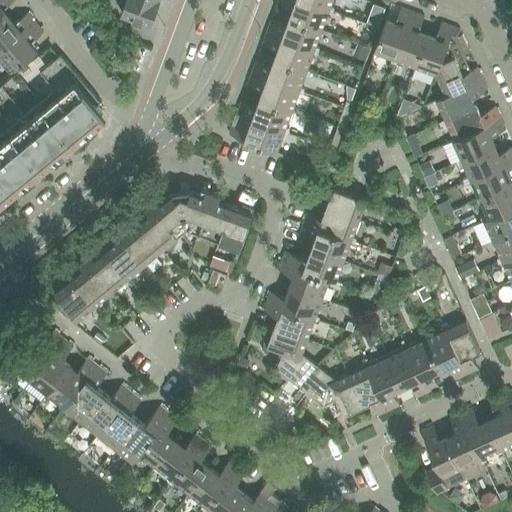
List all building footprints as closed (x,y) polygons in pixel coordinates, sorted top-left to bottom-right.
[(0,0),(0,23),(7,18),(1,11),(13,0),(0,0)] [(121,13),(151,24),(160,0),(117,0),(117,1),(125,4),(121,13)] [(295,10),(292,18),(322,29),(330,9),(305,0),(278,0),(277,3),(295,10)] [(305,0),(330,9),(333,0),(305,0)] [(374,52),(395,59),(412,11),(401,7),(394,25),(385,22),(383,28),(374,52)] [(395,59),(415,67),(426,37),(418,34),(424,16),(412,11),(395,59)] [(0,51),(35,22),(27,12),(13,25),(7,18),(0,23),(0,51)] [(271,20),(267,32),(315,50),(322,29),(292,18),(289,27),(271,20)] [(35,22),(0,51),(0,59),(10,72),(35,51),(29,44),(43,32),(35,22)] [(415,67),(435,74),(453,26),(441,22),(435,40),(426,37),(415,67)] [(435,74),(445,95),(445,96),(482,78),(477,67),(470,70),(463,54),(470,51),(460,29),(453,26),(435,74)] [(280,50),(277,59),(307,70),(315,50),(267,32),(262,44),(280,50)] [(89,132),(85,127),(96,118),(90,110),(101,101),(61,53),(40,70),(55,88),(0,134),(0,197),(57,150),(61,155),(67,150),(71,154),(87,141),(83,136),(89,132)] [(256,60),(252,72),(300,90),(307,70),(277,59),(274,67),(256,60)] [(265,91),(262,99),(292,110),(300,90),(252,72),(247,84),(265,91)] [(435,99),(445,119),(474,106),(470,98),(487,90),(482,78),(445,96),(445,95),(435,99)] [(241,101),(237,113),(285,131),(292,110),(262,99),(259,108),(241,101)] [(445,119),(454,139),(500,118),(495,106),(477,114),(474,106),(445,119)] [(285,131),(237,113),(229,134),(277,152),(285,131)] [(454,139),(463,159),(492,145),(488,137),(505,129),(500,118),(454,139)] [(463,159),(472,178),(511,159),(511,145),(495,153),(492,145),(463,159)] [(511,159),(472,178),(481,198),(510,184),(506,176),(511,173),(511,159)] [(429,161),(420,165),(424,174),(434,170),(429,161)] [(425,177),(429,186),(438,182),(434,173),(425,177)] [(330,197),(326,207),(359,219),(367,199),(319,181),(315,191),(330,197)] [(481,198),(490,217),(511,207),(511,189),(510,184),(481,198)] [(191,191),(182,192),(188,226),(199,231),(213,192),(202,188),(200,192),(191,189),(191,191)] [(161,194),(151,202),(178,234),(188,226),(182,192),(173,193),(172,192),(164,198),(161,194)] [(225,196),(213,192),(199,231),(220,238),(230,210),(221,207),(225,196)] [(149,219),(142,225),(161,248),(178,234),(151,202),(142,210),(149,219)] [(238,213),(230,210),(220,238),(241,246),(255,207),(242,202),(238,213)] [(307,213),(304,222),(352,240),(359,219),(326,207),(322,218),(307,213)] [(483,220),(492,240),(511,230),(511,207),(490,217),(483,220)] [(128,222),(118,230),(144,262),(161,248),(142,225),(135,231),(128,222)] [(315,237),(311,248),(344,260),(352,240),(304,222),(300,232),(315,237)] [(116,247),(109,252),(128,276),(144,262),(118,230),(108,238),(116,247)] [(511,230),(492,240),(501,260),(511,254),(511,230)] [(443,238),(452,258),(462,254),(453,234),(443,238)] [(285,251),(282,260),(330,278),(330,279),(337,281),(344,260),(311,248),(307,259),(285,251)] [(95,250),(85,258),(111,290),(128,276),(109,252),(102,258),(95,250)] [(511,254),(501,260),(510,280),(511,278),(511,254)] [(229,262),(214,256),(211,264),(226,270),(229,262)] [(82,274),(76,280),(95,303),(111,290),(85,258),(75,266),(82,274)] [(293,275),(289,286),(323,298),(330,279),(330,278),(282,260),(278,269),(293,275)] [(208,281),(223,286),(227,273),(213,268),(208,281)] [(95,303),(76,280),(69,286),(61,277),(51,285),(77,318),(95,303)] [(271,291),(267,300),(315,318),(323,298),(289,286),(285,296),(271,291)] [(278,315),(274,326),(308,338),(315,318),(267,300),(264,310),(278,315)] [(466,318),(445,327),(467,374),(478,369),(470,351),(479,347),(466,318)] [(277,369),(300,387),(317,364),(302,353),(308,338),(274,326),(266,347),(283,353),(277,369)] [(445,327),(426,336),(439,365),(447,362),(455,379),(467,374),(445,327)] [(32,378),(63,338),(53,330),(42,345),(34,339),(14,364),(32,378)] [(406,345),(428,392),(439,387),(431,369),(439,365),(426,336),(406,345)] [(32,378),(49,392),(68,366),(61,361),(73,346),(63,338),(32,378)] [(406,345),(387,354),(400,383),(408,380),(416,397),(428,392),(406,345)] [(387,354),(367,364),(388,410),(400,405),(392,387),(400,383),(387,354)] [(49,392),(65,405),(97,365),(87,357),(75,372),(68,366),(49,392)] [(342,415),(362,405),(347,373),(335,378),(317,364),(300,387),(323,405),(335,399),(342,415)] [(347,373),(362,405),(370,401),(377,415),(388,410),(367,364),(347,373)] [(65,405),(83,418),(102,393),(95,388),(107,373),(97,365),(65,405)] [(83,418),(99,432),(131,392),(121,384),(109,399),(102,393),(83,418)] [(511,389),(500,394),(511,419),(511,389)] [(99,432),(116,445),(136,420),(129,414),(141,399),(131,392),(99,432)] [(497,417),(489,421),(502,450),(511,444),(511,419),(500,394),(489,399),(497,417)] [(134,459),(138,453),(169,413),(159,405),(155,411),(143,426),(136,420),(116,445),(134,459)] [(472,407),(461,412),(482,459),(502,450),(489,421),(481,424),(472,407)] [(457,435),(449,439),(463,468),(467,478),(487,469),(482,459),(461,412),(450,417),(457,435)] [(138,453),(155,466),(177,438),(168,431),(177,419),(169,413),(138,453)] [(463,468),(449,439),(441,442),(433,425),(421,430),(437,466),(426,470),(437,492),(449,487),(447,482),(453,479),(450,473),(463,468)] [(155,466),(172,480),(203,439),(195,433),(186,445),(177,438),(155,466)] [(172,480),(189,493),(210,465),(201,458),(211,446),(203,439),(172,480)] [(189,493),(206,507),(237,466),(229,460),(220,472),(210,465),(189,493)] [(206,507),(212,511),(228,511),(244,492),(235,485),(245,473),(237,466),(206,507)] [(228,511),(256,511),(271,493),(263,487),(253,499),(244,492),(228,511)] [(271,493),(256,511),(284,511),(288,507),(271,493)]
